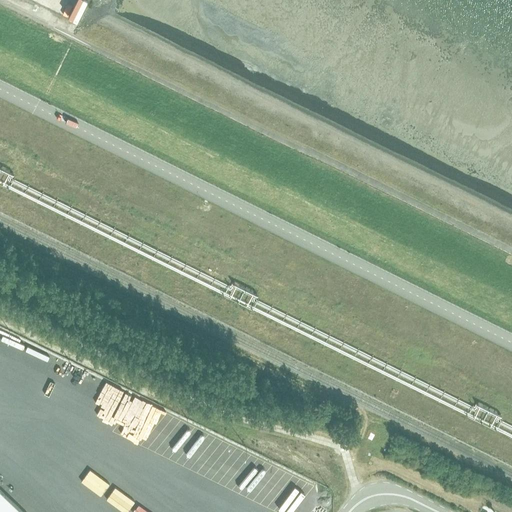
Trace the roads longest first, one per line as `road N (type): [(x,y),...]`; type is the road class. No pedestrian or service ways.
road 1 (unclassified): [(511,342),(0,89)]
road 2 (track): [(0,305),(214,411),(343,448),(360,502)]
